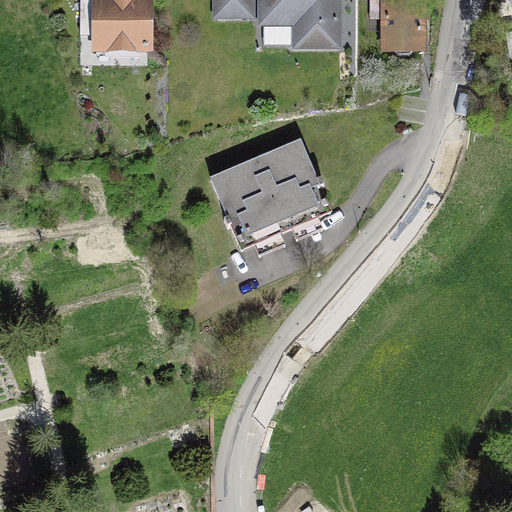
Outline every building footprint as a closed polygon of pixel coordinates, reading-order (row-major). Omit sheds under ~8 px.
[(251,0),(216,0),(216,16),(251,16),(251,0)] [(337,0),(261,0),(261,23),(296,23),(296,46),(338,46),(337,0)] [(422,50),(422,0),(385,0),(384,50),(393,50),(398,55),(408,55),(413,50),(422,50)] [(95,50),(149,50),(150,1),(81,1),(80,13),(95,13),(95,50)] [(241,251),(330,213),(300,142),(210,180),(241,251)]
